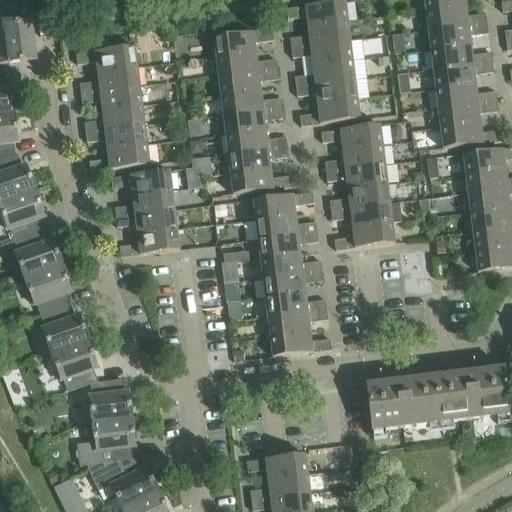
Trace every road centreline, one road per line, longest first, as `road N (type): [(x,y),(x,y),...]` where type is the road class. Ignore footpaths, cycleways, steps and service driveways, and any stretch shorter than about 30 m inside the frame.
road 1 (residential): [(188,391),(126,350),(53,147),(44,82)]
road 2 (residential): [(188,391),(487,352),(511,313)]
road 3 (residential): [(202,511),(188,391)]
